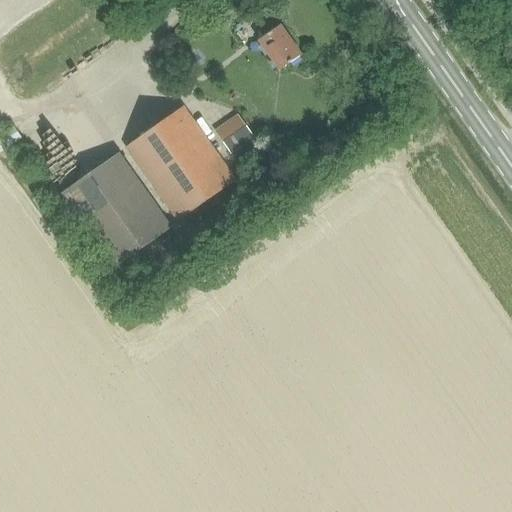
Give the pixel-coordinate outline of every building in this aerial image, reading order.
[(278,72),(300,56),(279,27),(278,27),(271,17),(255,28),(263,38),(257,42),(278,72)] [(12,69),(27,61),(17,45),(3,53),(12,69)] [(177,222),(234,182),(183,110),(126,150),(177,222)] [(9,117),(0,122),(0,143),(18,133),(9,117)] [(239,120),(216,136),(230,156),(253,140),(239,120)] [(72,159),(80,176),(90,171),(83,154),(72,159)] [(118,156),(59,197),(111,272),(170,230),(118,156)]
